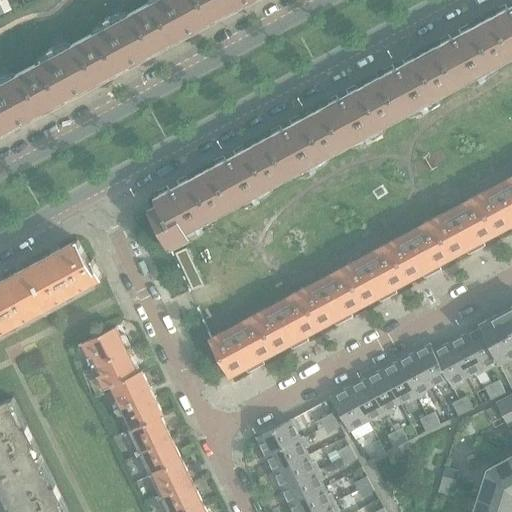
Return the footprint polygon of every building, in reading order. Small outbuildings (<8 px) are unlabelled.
[(6,0),(0,0),(0,15),(11,10),(6,0)] [(221,15),(213,0),(154,0),(143,6),(164,45),(221,15)] [(249,0),(213,0),(221,15),(249,0)] [(511,5),(484,21),(506,61),(511,57),(511,5)] [(164,45),(143,6),(87,36),(108,76),(164,45)] [(506,61),(484,21),(428,51),(449,91),(506,61)] [(108,76),(87,36),(30,67),(52,106),(108,76)] [(449,91),(428,51),(371,82),(375,88),(393,121),(449,91)] [(0,133),(52,106),(30,67),(0,82),(0,133)] [(393,121),(375,88),(371,82),(315,112),(336,151),(393,121)] [(336,151),(315,112),(259,142),(280,181),(336,151)] [(280,181),(259,142),(202,172),(223,211),(280,181)] [(223,211),(202,172),(154,198),(158,205),(148,210),(169,248),(190,237),(186,231),(223,211)] [(511,223),(511,177),(476,196),(495,232),(511,223)] [(495,232),(476,196),(432,220),(451,256),(495,232)] [(451,256),(432,220),(388,244),(407,279),(451,256)] [(48,306),(102,277),(92,259),(89,261),(77,240),(27,267),(48,306)] [(407,279),(388,244),(344,267),(363,303),(407,279)] [(0,331),(45,307),(48,306),(27,267),(0,281),(0,331)] [(363,303),(344,267),(299,291),(319,327),(363,303)] [(319,327),(299,291),(256,315),(275,350),(319,327)] [(511,305),(504,310),(487,319),(484,321),(484,322),(481,324),(482,326),(499,361),(506,358),(511,354),(511,305)] [(275,350),(256,315),(211,339),(230,374),(275,350)] [(98,364),(131,348),(124,334),(120,335),(116,326),(77,344),(79,347),(83,345),(88,355),(93,353),(98,364)] [(495,364),(499,361),(482,326),(466,334),(485,371),(496,365),(495,364)] [(485,371),(466,334),(450,343),(468,376),(475,372),(477,375),(485,371)] [(468,376),(450,343),(434,351),(450,381),(454,388),(463,383),(461,380),(468,376)] [(450,381),(434,351),(430,344),(414,353),(433,387),(440,382),(442,386),(450,381)] [(138,372),(134,364),(137,362),(131,348),(98,364),(102,373),(98,375),(103,385),(98,387),(99,390),(110,385),(138,372)] [(433,387),(414,353),(399,361),(415,393),(418,399),(428,394),(426,391),(433,387)] [(415,393),(399,361),(383,369),(395,393),(401,405),(408,401),(410,404),(418,399),(415,393)] [(401,405),(395,393),(383,369),(367,378),(374,393),(386,417),(395,412),(394,408),(401,405)] [(163,415),(154,397),(141,370),(138,372),(110,385),(114,393),(121,407),(114,410),(115,413),(122,410),(132,430),(161,416),(163,415)] [(386,417),(374,393),(367,378),(351,387),(354,393),(369,421),(376,417),(377,421),(386,417)] [(505,393),(499,381),(492,384),(498,397),(505,393)] [(498,397),(492,384),(485,387),(491,400),(498,397)] [(369,421),(354,393),(351,387),(330,398),(348,431),(369,421)] [(511,395),(496,403),(500,411),(509,406),(511,404),(511,395)] [(473,409),(467,396),(459,400),(465,413),(473,409)] [(23,427),(11,402),(9,399),(0,402),(0,476),(37,458),(29,440),(33,439),(26,426),(23,427)] [(465,413),(459,400),(452,403),(458,416),(465,413)] [(511,411),(509,406),(500,411),(504,418),(507,425),(511,422),(511,411)] [(440,425),(434,412),(427,416),(433,428),(440,425)] [(336,420),(332,413),(320,420),(323,427),(336,420)] [(161,416),(132,430),(127,433),(137,452),(133,454),(135,457),(171,438),(161,416)] [(433,428),(427,416),(420,419),(426,432),(433,428)] [(300,439),(290,419),(258,437),(267,455),(300,439)] [(339,427),(336,420),(323,427),(327,434),(339,427)] [(408,441),(402,428),(395,432),(401,444),(408,441)] [(401,444),(395,432),(387,435),(394,448),(401,444)] [(308,456),(304,448),(308,446),(304,437),(300,439),(267,455),(275,471),(308,456)] [(182,461),(171,438),(135,457),(136,459),(139,457),(149,477),(182,461)] [(385,453),(378,440),(371,444),(377,456),(385,453)] [(353,452),(349,445),(337,452),(340,459),(353,452)] [(356,459),(353,452),(340,459),(344,465),(356,459)] [(282,487),(319,469),(315,460),(311,462),(308,456),(275,471),(282,487)] [(51,486),(39,461),(37,458),(0,476),(0,481),(14,511),(63,511),(58,499),(61,497),(55,485),(55,484),(51,486)] [(511,463),(509,459),(487,470),(483,481),(488,482),(484,497),(511,505),(511,463)] [(192,482),(187,471),(182,461),(149,477),(158,495),(154,497),(156,499),(192,482)] [(446,467),(443,475),(457,480),(459,471),(446,467)] [(323,487),(320,481),(324,478),(319,469),(282,487),(290,503),(323,487)] [(454,488),(457,480),(443,475),(441,484),(454,488)] [(370,484),(366,477),(354,483),(358,490),(370,484)] [(186,511),(203,504),(192,482),(156,499),(157,502),(160,500),(166,511),(186,511)] [(374,491),(370,485),(370,484),(358,490),(361,497),(374,491)] [(451,496),(454,488),(441,484),(438,492),(451,496)] [(294,511),(312,511),(335,501),(330,491),(326,494),(323,487),(290,503),(294,511)] [(511,511),(511,505),(484,497),(478,511),(476,511),(474,511),(473,511),(511,511)] [(334,511),(338,509),(335,501),(312,511),(334,511)]
